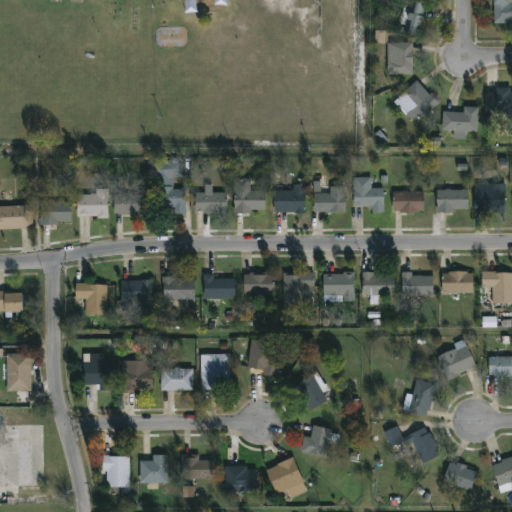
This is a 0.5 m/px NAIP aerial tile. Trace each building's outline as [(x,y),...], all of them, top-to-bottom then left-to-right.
[(511,22),(492,22),(492,0),(508,0),(508,1),(511,1),(511,22)] [(424,3),(421,34),(403,32),(406,1),(424,3)] [(411,74),(385,74),(385,48),(373,48),(374,30),(386,30),(386,43),(412,43),(411,74)] [(414,108),(406,115),(393,100),(416,80),(436,103),(421,116),(414,108)] [(484,111),(484,89),(511,88),(511,91),(511,116),(503,116),(503,110),(484,111)] [(440,130),(441,111),(462,112),(462,106),(478,107),(477,132),(440,130)] [(171,179),(171,190),(184,190),(184,215),(157,215),(157,179),(171,179)] [(352,179),(370,179),(370,190),(382,190),(382,215),(371,215),(371,207),(352,207),(352,179)] [(264,192),(264,213),(233,214),(232,180),(249,180),(249,193),(264,192)] [(473,185),(503,185),(503,213),(473,213),(473,185)] [(272,214),(272,192),(291,192),(291,186),(304,186),(304,214),(272,214)] [(344,213),(313,213),(313,195),(329,195),(329,188),(344,188),(344,213)] [(193,215),(193,194),(204,194),(204,192),(225,192),(225,215),(193,215)] [(466,192),(466,213),(435,213),(435,192),(466,192)] [(391,194),(422,194),(422,215),(391,215),(391,194)] [(146,215),(113,215),(113,195),(146,195),(146,215)] [(106,217),(76,217),(76,196),(106,196),(106,217)] [(39,225),(39,203),(70,203),(69,226),(39,225)] [(31,230),(0,230),(0,207),(31,207),(31,230)] [(440,274),(472,274),(472,295),(440,295),(440,274)] [(481,289),(481,274),(508,274),(508,304),(491,304),(491,289),(481,289)] [(242,296),(242,275),(273,275),(273,296),(242,296)] [(313,275),(313,300),(282,300),(282,275),(313,275)] [(352,275),(352,301),(322,301),(322,275),(352,275)] [(393,275),(393,297),(360,297),(360,275),(393,275)] [(399,277),(431,277),(431,298),(399,298),(399,277)] [(193,301),(162,301),(162,279),(193,279),(193,301)] [(234,300),(203,300),(203,279),(234,279),(234,300)] [(119,282),(151,282),(151,308),(119,308),(119,282)] [(105,285),(104,318),(83,317),(84,302),(74,302),(74,285),(105,285)] [(0,293),(22,293),(22,312),(0,312),(0,293)] [(475,368),(446,381),(436,358),(464,345),(475,368)] [(278,378),(262,377),(262,370),(247,369),(248,348),(279,349),(278,378)] [(5,391),(5,353),(30,353),(30,391),(5,391)] [(199,391),(199,355),(228,355),(228,391),(199,391)] [(113,363),(113,386),(82,386),(82,356),(102,356),(102,363),(113,363)] [(511,377),(488,377),(488,358),(511,358),(511,377)] [(120,370),(151,370),(151,391),(120,391),(120,370)] [(192,370),(192,391),(160,391),(160,370),(192,370)] [(297,382),(315,376),(324,404),(306,410),(297,382)] [(426,418),(406,413),(415,380),(434,385),(426,418)] [(15,426),(42,426),(42,488),(15,488),(15,426)] [(400,439),(427,429),(438,458),(421,465),(412,442),(390,450),(384,433),(396,429),(400,439)] [(328,430),(328,457),(301,457),(301,438),(311,438),(311,430),(328,430)] [(138,485),(138,462),(150,462),(150,457),(166,457),(166,485),(138,485)] [(181,457),(198,457),(198,462),(211,462),(211,481),(181,481),(181,457)] [(127,458),(127,490),(103,490),(103,458),(127,458)] [(511,482),(501,485),(495,463),(511,458),(511,482)] [(302,483),(275,496),(264,472),(291,460),(302,483)] [(468,493),(441,482),(450,463),(476,474),(468,493)] [(224,493),(224,468),(256,468),(256,493),(224,493)] [(183,498),(194,498),(194,487),(183,487),(183,498)]
